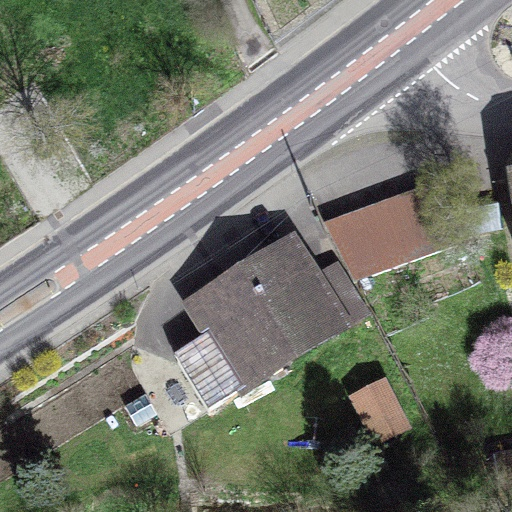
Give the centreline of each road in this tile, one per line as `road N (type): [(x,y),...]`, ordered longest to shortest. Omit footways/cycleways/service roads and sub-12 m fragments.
road 1 (primary): [(0,320),(359,65)]
road 2 (residential): [(359,65),(511,78)]
